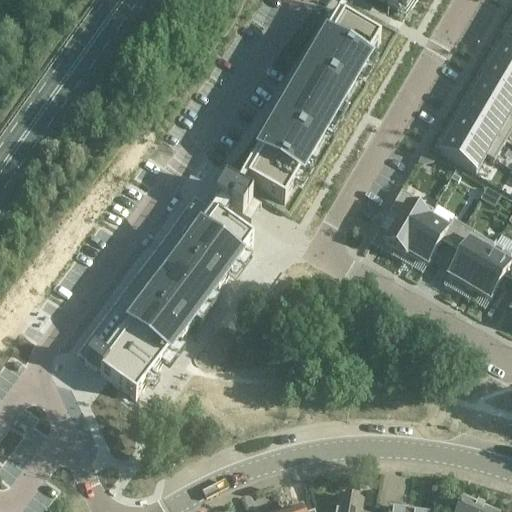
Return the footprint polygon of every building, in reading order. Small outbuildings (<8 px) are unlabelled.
[(376,0),(404,18),(406,16),(416,0),(376,0)] [(342,21),(246,185),(283,207),(379,43),(342,21)] [(511,51),(503,46),(492,65),(511,76),(511,51)] [(511,76),(492,65),(482,83),(511,101),(511,76)] [(511,101),(482,83),(471,101),(511,125),(511,124),(508,122),(511,115),(511,101)] [(511,125),(471,101),(460,119),(504,145),(511,132),(511,125)] [(460,119),(450,138),(494,164),(504,145),(460,119)] [(450,138),(438,157),(474,178),(485,160),(493,164),(494,164),(450,138)] [(221,192),(214,203),(246,222),(247,221),(256,207),(257,205),(224,186),(221,192)] [(398,223),(383,247),(404,259),(431,213),(410,201),(411,200),(400,194),(387,216),(398,223)] [(193,201),(75,357),(134,403),(252,246),(193,201)] [(431,213),(404,259),(405,259),(406,257),(426,269),(440,245),(450,251),(463,230),(452,223),(449,229),(429,217),(432,213),(431,213)] [(461,257),(447,280),(468,292),(494,248),(493,248),(490,252),(471,240),(474,236),(463,230),(450,251),(461,257)] [(511,259),(494,248),(468,292),(488,304),(502,281),(511,286),(511,259)] [(338,297),(329,314),(338,319),(347,302),(338,297)] [(337,500),(335,511),(360,511),(362,505),(353,503),(350,499),(344,498),(340,501),(337,500)] [(456,511),(486,511),(462,500),(456,511)]
